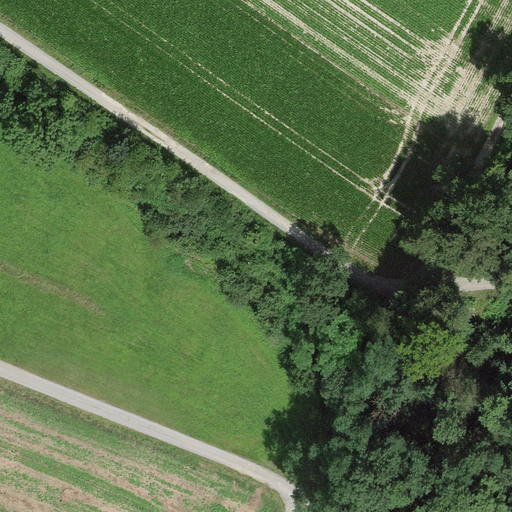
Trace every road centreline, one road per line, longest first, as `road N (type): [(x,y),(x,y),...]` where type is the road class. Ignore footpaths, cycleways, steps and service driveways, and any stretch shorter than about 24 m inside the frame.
road 1 (track): [(511,281),(384,294),(0,28)]
road 2 (track): [(0,365),(330,511)]
road 3 (track): [(511,65),(384,294)]
road 4 (track): [(419,288),(441,335),(511,383)]
